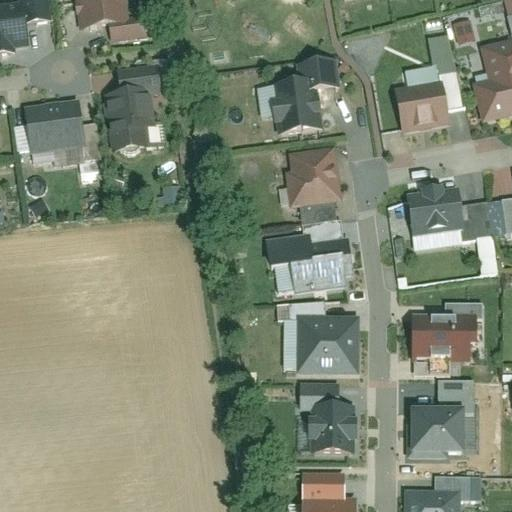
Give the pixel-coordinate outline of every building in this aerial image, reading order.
[(21,0),(22,5),(26,27),(52,23),(48,0),(21,0)] [(108,28),(131,25),(126,0),(75,0),(80,32),(108,28)] [(0,54),(29,50),(26,27),(22,5),(0,8),(0,54)] [(131,25),(108,28),(111,46),(150,40),(148,22),(131,25)] [(462,49),(478,45),(472,24),(457,28),(462,49)] [(444,85),(449,112),(463,109),(450,40),(430,43),(438,86),(444,85)] [(511,43),(480,52),(489,84),(472,88),(483,128),(511,120),(511,43)] [(314,83),(315,94),(342,91),(339,63),(298,68),(300,85),(314,83)] [(117,74),(121,97),(148,93),(160,91),(157,68),(117,74)] [(300,85),(273,88),(279,139),(320,134),(315,94),(314,83),(300,85)] [(396,94),(404,138),(452,129),(449,112),(444,85),(438,86),(396,94)] [(121,97),(106,99),(114,155),(146,150),(143,130),(153,129),(148,93),(121,97)] [(83,128),(79,102),(24,110),(31,156),(85,148),(83,128)] [(99,126),(83,128),(85,148),(88,165),(105,163),(99,126)] [(343,205),(335,151),(287,158),(295,213),(302,212),(337,206),(343,205)] [(457,189),(402,196),(407,239),(463,232),(459,209),(457,189)] [(511,202),(489,205),(494,239),(511,236),(511,202)] [(464,243),(494,239),(489,205),(459,209),(463,232),(464,243)] [(337,206),(302,212),(304,230),(340,224),(337,206)] [(342,237),(267,248),(271,274),(290,271),(294,298),(350,290),(342,237)] [(295,318),(327,317),(327,305),(288,305),(288,318),(295,318)] [(295,380),(359,380),(359,317),(327,317),(295,318),(295,380)] [(481,363),(481,320),(414,320),(414,363),(481,363)] [(312,412),(340,412),(340,387),(300,388),(300,412),(312,412)] [(357,457),(357,412),(340,412),(312,412),(312,457),(357,457)] [(464,416),(415,417),(416,458),(464,458),(464,416)] [(306,477),(306,505),(346,505),(346,477),(306,477)] [(434,480),(434,493),(460,493),(460,501),(472,501),(473,480),(434,480)] [(460,511),(460,501),(460,493),(434,493),(404,493),(404,511),(460,511)]
